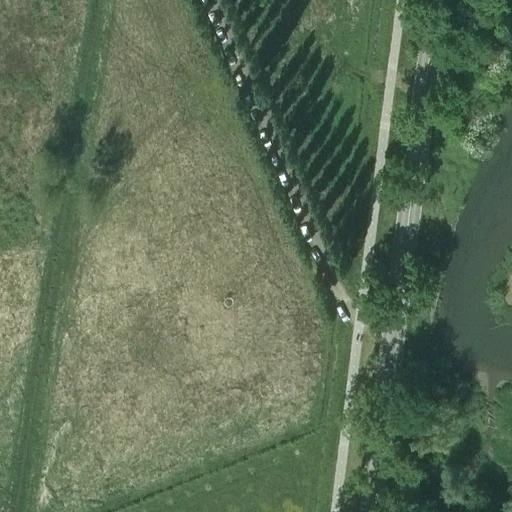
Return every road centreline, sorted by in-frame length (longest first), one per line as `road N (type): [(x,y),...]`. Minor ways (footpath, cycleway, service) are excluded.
road 1 (secondary): [(369,511),(436,0)]
road 2 (track): [(393,329),(359,326),(212,0)]
